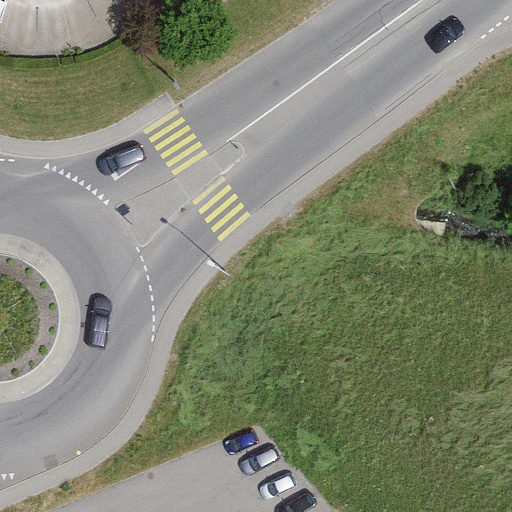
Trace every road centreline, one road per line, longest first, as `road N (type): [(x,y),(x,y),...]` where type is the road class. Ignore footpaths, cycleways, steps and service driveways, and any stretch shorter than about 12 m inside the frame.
road 1 (secondary): [(94,249),(425,0)]
road 2 (secondary): [(0,439),(65,418),(110,358),(111,284),(94,249)]
